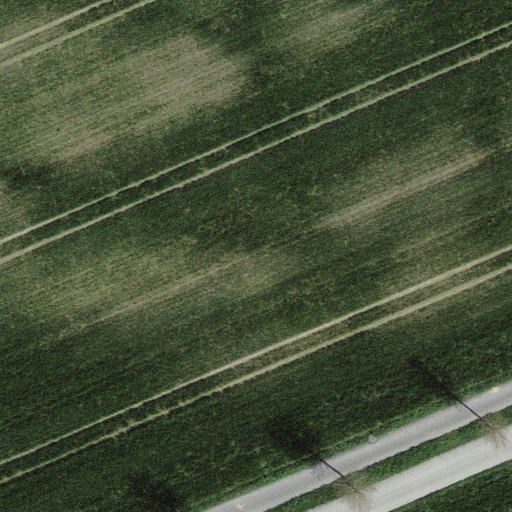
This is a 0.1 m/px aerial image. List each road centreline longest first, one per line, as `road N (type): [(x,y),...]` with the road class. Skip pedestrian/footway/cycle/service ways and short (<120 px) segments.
road 1 (track): [(236,511),(511,394)]
road 2 (residential): [(511,440),(342,511)]
